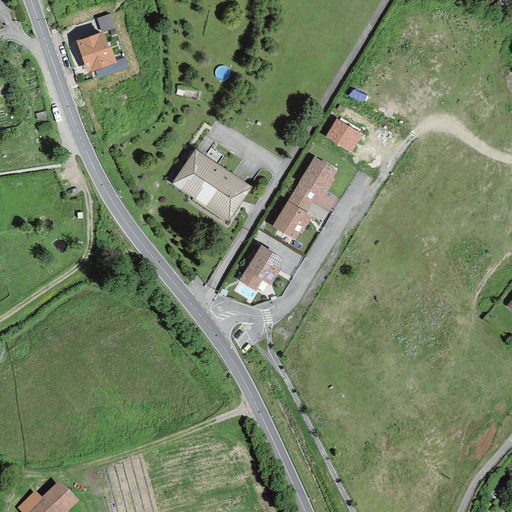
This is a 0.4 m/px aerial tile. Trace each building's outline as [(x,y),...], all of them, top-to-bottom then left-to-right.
[(507,12),(511,2),(505,0),(497,0),(495,7),(507,12)] [(109,12),(96,17),(101,29),(114,24),(109,12)] [(105,46),(100,32),(89,36),(91,40),(80,44),(88,67),(103,61),(102,58),(111,55),(107,45),(105,46)] [(182,95),(184,87),(177,86),(176,94),(182,95)] [(336,117),(324,136),(344,148),(356,130),(336,117)] [(228,214),(245,189),(195,154),(178,179),(228,214)] [(288,203),(312,219),(324,226),(341,199),(331,192),(344,172),(318,156),(288,203)] [(288,203),(274,226),(297,242),(312,219),(288,203)] [(260,241),(236,280),(264,297),(287,257),(260,241)] [(113,294),(127,281),(120,274),(107,287),(113,294)] [(21,511),(63,511),(75,501),(61,486),(43,503),(36,496),(21,511)]
